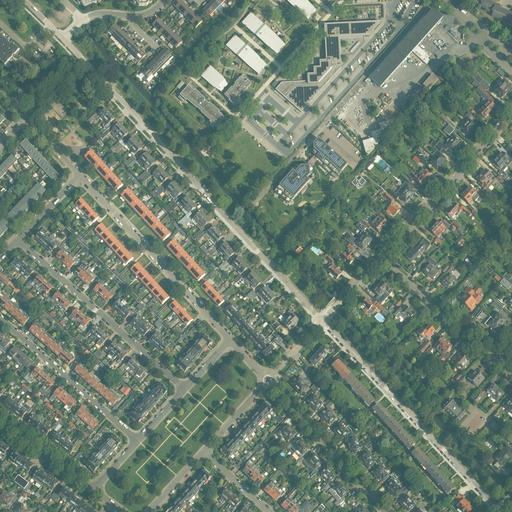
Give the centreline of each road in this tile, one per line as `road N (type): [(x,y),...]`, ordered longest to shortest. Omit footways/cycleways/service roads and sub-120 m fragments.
road 1 (residential): [(322,320),(82,59)]
road 2 (residential): [(459,14),(433,0),(253,202)]
road 3 (residential): [(498,509),(322,320)]
road 4 (residential): [(184,389),(17,239)]
road 5 (residential): [(229,341),(79,176)]
road 6 (residential): [(380,257),(511,114)]
road 7 (residential): [(0,319),(137,441)]
road 8 (residential): [(387,511),(268,381)]
road 9 (residential): [(495,362),(380,257)]
